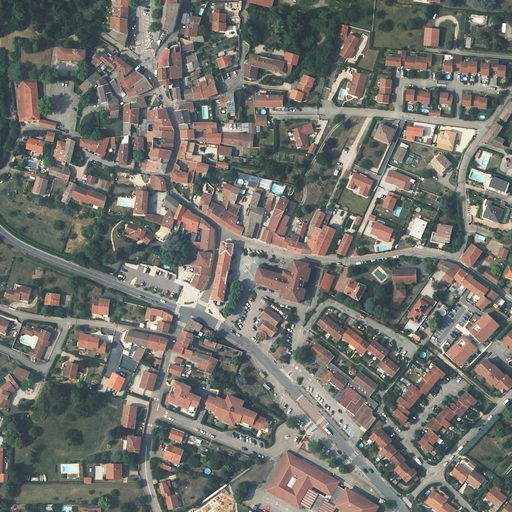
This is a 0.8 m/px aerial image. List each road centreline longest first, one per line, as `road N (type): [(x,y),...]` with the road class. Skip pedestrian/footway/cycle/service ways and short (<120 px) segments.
road 1 (residential): [(148,65),(89,28),(57,40),(50,114),(68,124),(73,138)]
road 2 (tertiary): [(0,230),(75,269),(191,312)]
road 3 (unclassified): [(168,106),(204,100),(238,81),(245,0)]
road 4 (residential): [(287,437),(268,454),(154,408)]
road 5 (unclassified): [(454,259),(464,243),(464,165),(486,126)]
road 6 (residential): [(410,350),(326,303),(298,338)]
road 7 (unclassified): [(321,260),(407,251),(454,259)]
